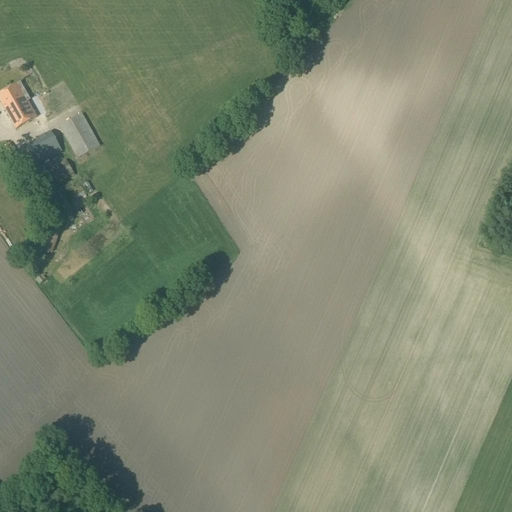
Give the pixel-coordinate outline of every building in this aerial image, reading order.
[(0,101),(16,130),(37,118),(27,102),(30,100),(20,83),(0,94),(0,101)] [(78,160),(100,147),(82,115),(60,128),(78,160)] [(37,166),(62,152),(51,133),(26,147),(37,166)] [(60,184),(74,176),(66,161),(52,169),(60,184)] [(88,195),(94,192),(88,182),(83,186),(88,195)] [(75,202),(86,196),(81,187),(70,193),(75,202)] [(44,201),(50,197),(46,190),(40,195),(44,201)] [(76,203),(79,209),(85,207),(82,201),(76,203)]
